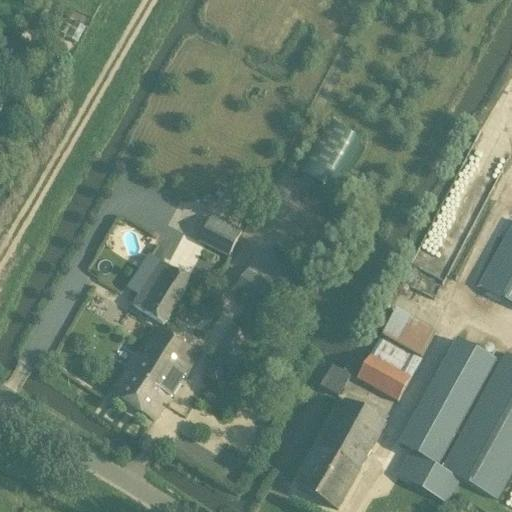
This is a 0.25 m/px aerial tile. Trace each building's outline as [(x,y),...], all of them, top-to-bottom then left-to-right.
[(363,143),(327,121),(296,172),(332,194),(363,143)] [(225,222),(212,246),(231,257),(244,233),(225,222)] [(511,305),(511,226),(478,287),(511,305)] [(434,243),(422,263),(444,275),(455,255),(434,243)] [(296,277),(260,254),(235,293),(257,306),(268,288),(283,297),(296,277)] [(164,328),(193,283),(163,264),(134,309),(164,328)] [(213,290),(224,279),(212,265),(200,276),(213,290)] [(395,312),(380,339),(364,368),(357,381),(357,382),(397,404),(421,361),(420,361),(435,334),(395,312)] [(155,329),(138,356),(158,370),(149,384),(171,399),(198,356),(155,329)] [(223,387),(250,340),(231,329),(204,377),(223,387)] [(458,343),(399,448),(435,467),(438,468),(456,436),(496,364),(458,343)] [(459,438),(441,470),(460,480),(461,481),(497,501),(511,473),(511,357),(506,354),(459,438)] [(158,370),(138,356),(113,396),(155,423),(171,399),(149,384),(158,370)] [(351,361),(344,374),(357,381),(364,368),(351,361)] [(321,390),(338,399),(349,378),(332,369),(321,390)] [(337,511),(386,425),(345,403),(297,490),(337,511)] [(11,432),(1,426),(0,427),(0,436),(6,440),(11,432)] [(435,467),(421,492),(447,506),(461,481),(460,480),(441,470),(438,468),(435,467)] [(467,503),(463,510),(466,511),(470,511),(473,507),(467,503)]
